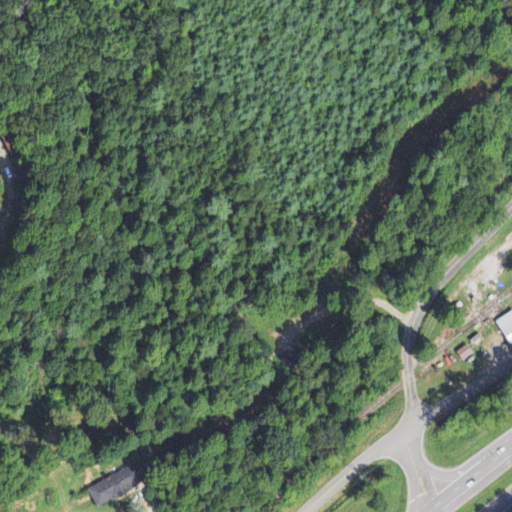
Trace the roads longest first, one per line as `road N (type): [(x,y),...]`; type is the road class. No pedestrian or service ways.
road 1 (tertiary): [(412,424),(408,348),(416,315),(431,288),(511,204)]
road 2 (tertiary): [(304,511),(412,424),(414,462),(433,511)]
